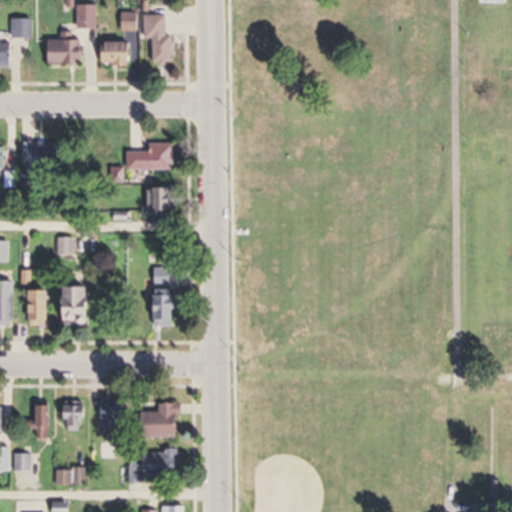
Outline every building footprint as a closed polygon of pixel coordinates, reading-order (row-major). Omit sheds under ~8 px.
[(80,30),(101,30),(101,6),(80,6),(80,30)] [(106,43),(106,65),(139,65),(140,13),(125,13),(125,43),(106,43)] [(15,38),(35,38),(35,19),(15,19),(15,38)] [(155,32),(155,66),(177,66),(177,32),(155,32)] [(54,40),(54,66),(85,67),(86,41),(54,40)] [(0,64),(16,64),(16,44),(0,44),(0,64)] [(177,145),(153,145),(153,152),(131,152),(131,171),(177,171),(177,145)] [(0,147),(0,173),(12,174),(12,148),(0,147)] [(152,189),(152,214),(180,214),(180,189),(152,189)] [(76,256),(76,240),(62,240),(62,256),(76,256)] [(0,263),(12,264),(12,242),(0,242),(0,263)] [(153,326),(178,326),(178,270),(158,270),(158,288),(152,288),(153,326)] [(0,285),(0,325),(18,326),(18,286),(0,285)] [(101,326),(101,289),(70,289),(70,326),(101,326)] [(55,291),(32,291),(32,325),(55,325),(55,291)] [(103,402),(103,429),(130,429),(130,402),(103,402)] [(186,438),(186,404),(155,403),(155,438),(186,438)] [(0,406),(0,429),(13,429),(13,406),(0,406)] [(91,406),(68,406),(68,431),(91,431),(91,406)] [(56,407),(41,407),(41,422),(35,422),(35,438),(56,438),(56,407)] [(188,478),(187,450),(148,451),(149,479),(188,478)]
